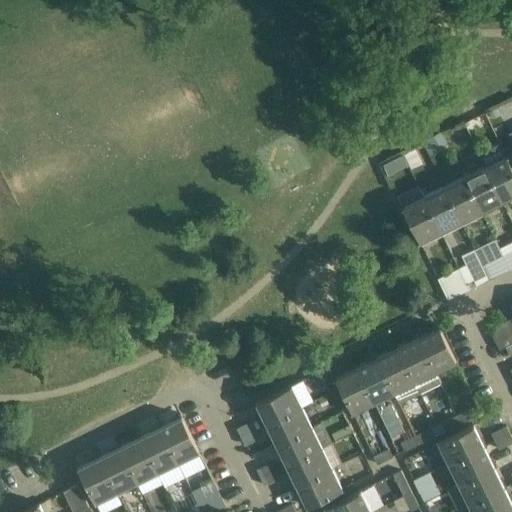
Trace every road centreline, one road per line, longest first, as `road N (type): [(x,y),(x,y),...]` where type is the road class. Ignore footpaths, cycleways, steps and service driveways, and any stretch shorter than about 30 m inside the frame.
road 1 (residential): [(0,507),(50,482),(66,451),(200,385),(264,511)]
road 2 (residential): [(511,399),(464,302),(511,279)]
